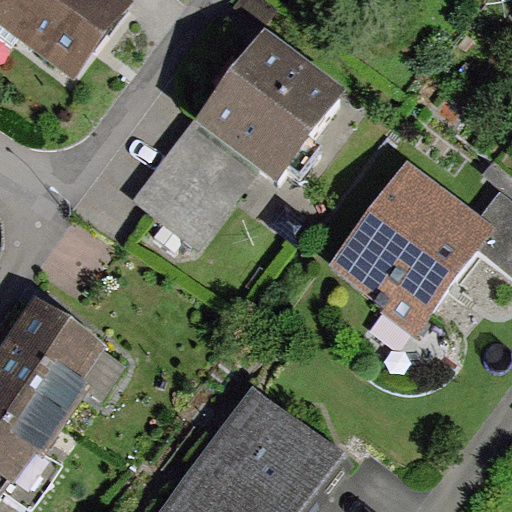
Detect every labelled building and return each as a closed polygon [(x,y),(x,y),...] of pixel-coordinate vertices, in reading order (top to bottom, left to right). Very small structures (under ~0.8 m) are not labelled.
[(0,0),(0,26),(71,75),(121,0),(0,0)] [(327,118),(256,64),(142,212),(193,251),(243,187),(263,202),(327,118)] [(404,188),(335,275),(409,334),(479,247),(404,188)] [(113,383),(23,325),(0,361),(0,491),(5,495),(74,390),(98,406),(113,383)] [(297,511),(328,471),(248,413),(176,511),(297,511)]
